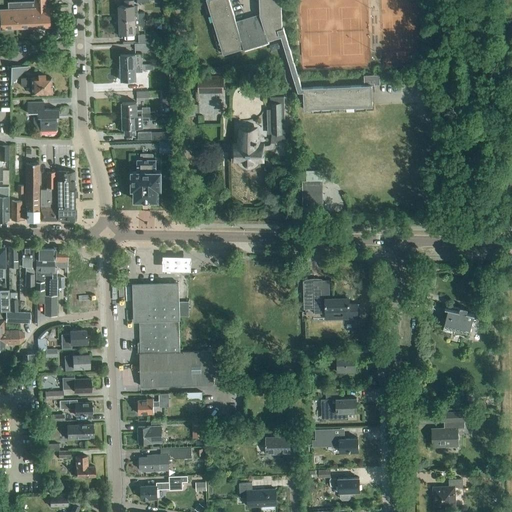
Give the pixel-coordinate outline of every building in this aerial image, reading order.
[(45,8),(44,0),(33,0),(34,2),(8,3),(8,9),(0,9),(0,28),(48,27),(48,8),(45,8)] [(258,0),(259,15),(261,20),(237,27),(229,0),(206,0),(223,55),(244,49),(245,53),(269,45),(268,41),(281,37),(298,93),(303,93),(303,110),(373,107),(372,86),(380,86),(379,75),(363,76),(364,86),(302,88),(283,28),(282,28),(280,0),(258,0)] [(138,14),(138,6),(134,6),(134,1),(124,1),(124,6),(118,6),(119,20),(144,20),(144,14),(138,14)] [(144,20),(119,20),(119,34),(135,34),(135,26),(144,25),(144,20)] [(142,55),(120,55),(121,68),(140,68),(140,70),(142,70),(147,70),(147,65),(142,65),(142,55)] [(140,68),(121,68),(121,81),(136,81),(136,73),(142,72),(142,70),(140,70),(140,68)] [(31,86),(32,94),(51,94),(51,92),(53,91),(53,89),(53,88),(53,87),(51,86),(50,86),(50,77),(45,77),(44,75),(37,75),(37,78),(31,78),(21,79),(21,87),(31,86)] [(199,94),(224,93),(224,76),(198,76),(199,94)] [(163,106),(171,106),(170,92),(162,92),(163,106)] [(285,141),(284,97),(271,97),(271,110),(267,110),(268,134),(271,134),(271,143),(270,144),(270,145),(269,145),(268,146),(267,146),(265,146),(265,143),(257,143),(257,127),(239,127),(239,146),(234,146),(234,160),(242,160),(246,165),(250,165),(254,160),(262,160),(262,149),(274,149),(275,141),(285,141)] [(43,109),(43,102),(27,102),(27,113),(36,113),(37,117),(39,117),(40,132),(56,131),(55,117),(58,116),(57,109),(43,109)] [(122,116),(155,115),(155,112),(142,113),(142,110),(137,111),(137,103),(122,103),(122,116)] [(156,120),(155,115),(122,116),(123,129),(125,129),(125,134),(135,134),(135,129),(144,128),(143,121),(156,120)] [(0,160),(9,161),(9,145),(0,145),(0,160)] [(153,160),(153,154),(140,154),(140,160),(138,160),(137,172),(132,172),(132,190),(135,190),(134,201),(158,201),(159,190),(161,190),(161,172),(156,172),(156,160),(153,160)] [(15,155),(16,169),(25,169),(24,155),(15,155)] [(36,163),(25,163),(25,205),(26,205),(26,220),(38,221),(39,163),(36,163)] [(308,180),(324,180),(324,170),(308,169),(308,180)] [(56,188),(57,221),(76,220),(76,207),(74,207),(74,196),(77,196),(77,189),(74,189),(74,177),(75,177),(74,171),(62,172),(62,171),(56,171),(56,188)] [(57,221),(56,188),(54,188),(54,173),(46,173),(46,190),(40,190),(40,209),(40,221),(57,221)] [(0,220),(8,220),(9,185),(9,176),(3,176),(2,193),(4,193),(3,196),(0,196),(0,220)] [(303,209),(323,208),(322,181),(302,181),(303,209)] [(24,220),(24,209),(21,209),(21,201),(11,201),(11,220),(24,220)] [(17,267),(16,247),(8,247),(8,267),(17,267)] [(34,274),(34,271),(34,248),(18,247),(19,266),(25,266),(25,274),(25,286),(34,286),(34,282),(34,274)] [(54,266),(54,248),(36,248),(35,259),(36,282),(44,282),(43,272),(52,272),(52,280),(57,280),(57,288),(64,288),(64,277),(57,277),(57,268),(57,267),(57,266),(54,266)] [(57,266),(57,267),(64,267),(64,272),(67,272),(67,267),(67,248),(54,248),(54,266),(57,266)] [(69,250),(69,279),(82,279),(82,286),(99,286),(99,249),(82,249),(82,250),(69,250)] [(191,253),(163,253),(163,260),(163,268),(191,268),(191,260),(191,253)] [(198,279),(191,279),(190,298),(212,298),(213,275),(198,275),(198,279)] [(283,308),(283,281),(256,281),(255,308),(283,308)] [(303,281),(304,308),(314,308),(314,313),(323,313),(323,308),(324,308),(325,320),(358,319),(358,303),(349,304),(349,297),(329,298),(329,281),(303,281)] [(44,290),(44,282),(36,282),(34,282),(34,286),(34,291),(44,290)] [(178,302),(178,284),(133,285),(134,322),(140,321),(140,353),(139,353),(140,387),(213,385),(212,351),(180,352),(179,316),(178,302)] [(0,301),(0,312),(9,311),(9,290),(0,290),(0,301)] [(17,299),(17,293),(10,293),(10,299),(10,312),(18,311),(17,299)] [(44,316),(57,316),(57,296),(44,296),(44,316)] [(189,302),(178,302),(179,316),(189,316),(189,302)] [(466,313),(468,309),(460,307),(459,312),(448,309),(444,328),(469,334),(474,315),(466,313)] [(30,323),(30,313),(5,312),(5,322),(30,323)] [(3,331),(3,321),(0,320),(0,354),(4,354),(4,345),(19,345),(24,339),(24,333),(18,330),(3,331)] [(62,348),(71,347),(71,343),(86,343),(86,330),(69,331),(70,335),(61,335),(62,348)] [(46,349),(46,338),(37,339),(37,349),(46,349)] [(46,358),(57,357),(56,349),(45,349),(46,358)] [(27,363),(37,362),(36,353),(27,354),(27,363)] [(73,368),(89,367),(88,355),(72,355),(72,356),(63,356),(64,371),(73,371),(73,368)] [(355,370),(355,356),(337,357),(329,357),(329,364),(337,364),(337,371),(355,370)] [(74,380),(74,377),(62,378),(62,389),(74,389),(74,392),(91,392),(90,386),(91,385),(91,381),(90,381),(90,379),(74,380)] [(45,399),(63,398),(63,391),(44,391),(45,399)] [(337,399),(337,393),(326,393),(326,401),(321,401),(321,420),(329,419),(329,420),(348,420),(348,419),(347,419),(347,413),(357,412),(356,398),(337,399)] [(168,406),(168,394),(159,394),(159,402),(153,402),(153,399),(147,400),(147,401),(138,401),(138,414),(154,414),(153,407),(168,406)] [(82,403),(82,402),(76,402),(76,400),(60,401),(60,408),(71,408),(71,407),(74,407),(75,415),(91,415),(91,413),(92,413),(92,408),(91,408),(91,402),(82,403)] [(468,420),(484,420),(484,411),(468,412),(468,420)] [(464,428),(464,421),(464,412),(441,413),(441,422),(444,422),(444,432),(432,432),(432,447),(458,446),(457,429),(464,428)] [(202,420),(191,420),(192,439),(202,438),(202,420)] [(66,439),(74,439),(85,439),(85,437),(93,437),(93,424),(66,425),(66,439)] [(139,443),(152,443),(162,442),(161,426),(151,426),(151,427),(138,427),(139,443)] [(358,452),(358,438),(344,439),(344,435),(333,435),(332,429),(316,430),(316,436),(315,436),(315,441),(321,440),(321,445),(339,444),(340,453),(358,452)] [(221,431),(219,439),(230,442),(232,433),(221,431)] [(290,453),(290,443),(296,443),(296,431),(290,431),(290,437),(265,437),(265,446),(266,446),(266,454),(290,453)] [(192,458),(191,448),(174,449),(174,448),(161,449),(161,455),(153,455),(153,457),(139,458),(140,470),(159,469),(159,471),(169,470),(168,455),(171,455),(174,459),(192,458)] [(87,467),(87,456),(75,456),(76,465),(75,465),(76,477),(95,476),(94,466),(87,467)] [(331,477),(330,469),(309,470),(309,477),(319,477),(319,478),(331,477)] [(461,478),(473,477),(473,469),(461,469),(461,478)] [(182,489),(182,482),(187,482),(187,476),(169,477),(169,482),(156,483),(156,486),(141,486),(141,499),(157,498),(157,490),(169,489),(169,490),(182,489)] [(360,492),(359,478),(338,479),(330,479),(330,486),(338,486),(339,493),(340,493),(340,498),(342,500),(348,500),(350,498),(350,492),(360,492)] [(434,508),(454,507),(454,488),(463,487),(462,479),(448,480),(449,488),(434,488),(434,508)] [(198,490),(208,490),(208,481),(198,482),(198,490)] [(252,490),(252,482),(239,483),(240,497),(248,497),(248,507),(277,505),(276,489),(252,490)] [(50,507),(67,506),(67,496),(49,496),(50,507)]
